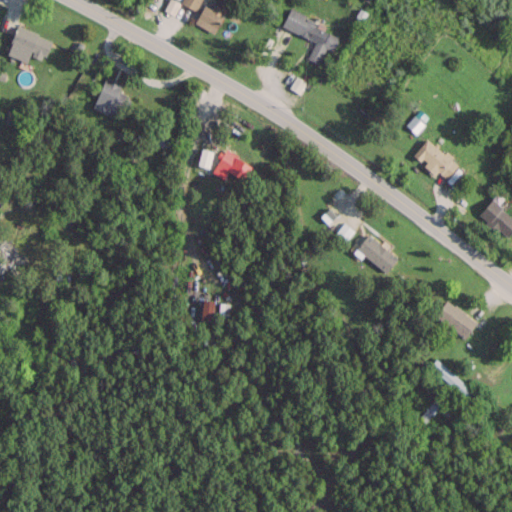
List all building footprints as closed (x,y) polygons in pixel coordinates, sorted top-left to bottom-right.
[(204,4),(193,21),(213,32),(230,3),(224,0),(213,0),(209,7),(204,4)] [(281,25),(314,39),(306,58),(317,63),(324,47),(331,50),(339,33),(287,11),(281,25)] [(8,46),(43,60),(52,37),(16,24),(8,46)] [(92,107),(119,118),(128,97),(117,92),(121,82),(105,75),(92,107)] [(415,113),(406,124),(414,131),(423,120),(415,113)] [(444,180),(458,162),(426,137),(412,155),(444,180)] [(242,180),(251,165),(225,148),(215,164),(242,180)] [(495,231),(498,228),(506,236),(511,229),(511,217),(491,198),(477,213),(495,231)] [(397,256),(366,233),(355,249),(385,271),(397,256)] [(0,272),(11,274),(15,243),(0,241),(0,272)] [(476,321),(446,299),(434,315),(464,337),(476,321)]
